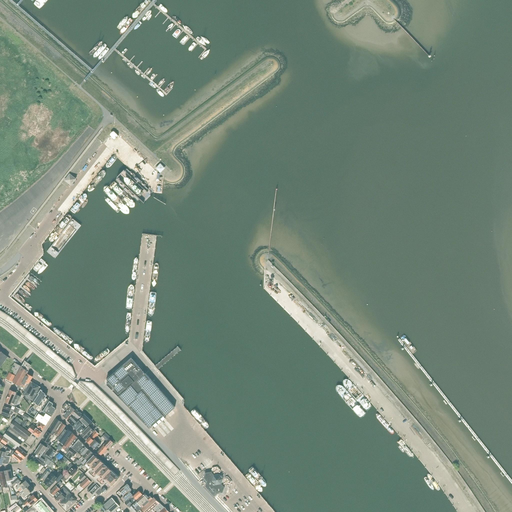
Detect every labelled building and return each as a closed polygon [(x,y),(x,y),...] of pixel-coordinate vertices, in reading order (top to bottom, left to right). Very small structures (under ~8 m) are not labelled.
[(70,175),(66,180),(71,184),(75,179),(70,175)] [(30,264),(37,257),(34,254),(27,262),(30,264)] [(11,305),(15,309),(19,305),(14,300),(13,301),(10,298),(8,300),(12,304),(11,305)] [(0,367),(8,357),(1,352),(0,353),(0,367)] [(175,407),(145,373),(145,374),(131,358),(106,379),(109,382),(106,384),(149,428),(164,416),(164,417),(175,407)] [(16,375),(21,366),(15,362),(10,371),(16,375)] [(28,371),(24,368),(21,366),(19,371),(13,382),(14,383),(14,382),(20,385),(28,371)] [(6,378),(13,382),(16,376),(10,372),(6,378)] [(27,388),(33,377),(27,374),(21,385),(27,388)] [(33,400),(41,387),(31,381),(23,394),(33,400)] [(43,390),(41,389),(33,402),(38,405),(35,410),(39,414),(48,400),(46,398),(47,396),(45,394),(45,393),(42,391),(43,390)] [(10,404),(16,394),(17,393),(11,390),(6,402),(10,404)] [(14,406),(16,404),(17,404),(21,397),(16,394),(10,404),(14,406)] [(50,401),(48,400),(39,414),(44,417),(46,413),(51,417),(56,410),(55,408),(52,406),(53,405),(53,403),(50,401)] [(12,410),(11,409),(12,406),(5,403),(3,409),(14,412),(15,410),(12,409),(12,410)] [(72,405),(71,406),(69,405),(66,403),(62,408),(65,410),(66,410),(67,411),(63,416),(67,419),(75,410),(76,408),(72,405)] [(82,414),(76,409),(72,414),(78,419),(81,415),(82,414)] [(38,413),(34,418),(37,419),(36,419),(39,421),(46,425),(51,417),(46,413),(44,417),(39,414),(38,413)] [(92,422),(85,415),(84,414),(82,415),(81,415),(78,419),(80,420),(79,421),(73,426),(80,433),(87,426),(92,422)] [(16,418),(14,421),(20,425),(23,421),(17,417),(16,418)] [(67,420),(73,426),(77,422),(71,417),(67,420)] [(61,422),(56,418),(43,439),(43,440),(45,441),(46,441),(49,443),(51,440),(50,440),(53,435),(53,436),(61,422)] [(28,439),(31,434),(20,425),(14,421),(11,426),(28,439)] [(38,423),(36,426),(42,430),(44,428),(46,425),(39,421),(38,423)] [(95,430),(94,430),(95,429),(93,427),(95,424),(93,422),(90,425),(90,426),(84,431),(85,432),(82,435),(86,439),(95,430)] [(58,436),(60,433),(66,426),(62,423),(55,434),(58,436)] [(31,433),(38,438),(42,433),(32,425),(30,428),(29,427),(27,429),(32,433),(31,433)] [(25,443),(28,439),(11,426),(8,430),(23,442),(25,443)] [(72,433),(67,429),(66,429),(65,428),(57,439),(64,444),(72,433)] [(8,430),(7,431),(6,430),(4,432),(6,433),(3,436),(19,447),(23,442),(8,430)] [(94,441),(93,440),(99,434),(95,431),(90,437),(86,440),(90,445),(94,441)] [(72,447),(79,439),(73,434),(64,445),(67,447),(65,450),(68,452),(70,449),(70,450),(72,447)] [(79,450),(78,449),(80,447),(82,448),(85,445),(79,439),(72,447),(77,451),(78,452),(79,450)] [(103,445),(108,449),(113,443),(109,439),(103,445)] [(99,443),(99,444),(95,440),(94,441),(90,445),(94,448),(95,448),(96,449),(101,445),(99,443)] [(45,443),(42,441),(42,442),(39,445),(47,451),(49,449),(50,446),(45,443)] [(36,451),(44,456),(47,451),(39,445),(36,451)] [(107,449),(108,449),(103,445),(97,452),(102,455),(103,454),(104,455),(108,451),(107,449)] [(83,455),(88,450),(84,446),(80,452),(83,455)] [(16,452),(24,459),(27,455),(19,448),(16,452)] [(52,458),(56,452),(52,448),(45,456),(52,461),(53,459),(52,458)] [(71,459),(73,456),(74,456),(76,454),(77,455),(76,456),(79,459),(81,456),(72,448),(68,452),(69,452),(66,455),(71,459)] [(16,452),(14,451),(13,450),(11,454),(13,455),(12,456),(20,462),(24,459),(16,452)] [(85,463),(87,461),(87,460),(93,453),(89,450),(83,456),(86,459),(82,463),(84,465),(85,463)] [(48,460),(44,456),(36,451),(34,453),(31,457),(41,465),(44,467),(46,464),(45,463),(48,460)] [(95,483),(94,484),(87,491),(93,496),(96,492),(99,495),(103,492),(104,493),(111,487),(119,478),(99,459),(98,459),(94,455),(84,465),(88,470),(85,473),(95,483)] [(48,467),(46,470),(46,469),(44,467),(42,471),(41,470),(40,472),(42,474),(41,476),(45,479),(50,473),(52,470),(48,467)] [(72,476),(77,470),(73,467),(65,475),(64,477),(66,479),(71,475),(72,476)] [(20,481),(17,477),(13,478),(11,470),(5,471),(7,481),(10,480),(11,481),(14,485),(20,481)] [(5,488),(8,488),(6,479),(4,471),(0,471),(0,478),(0,480),(5,479),(5,481),(3,481),(1,482),(2,489),(5,488)] [(56,476),(52,472),(44,482),(50,487),(53,484),(55,482),(55,481),(56,480),(58,482),(64,476),(59,472),(56,476)] [(214,496),(217,493),(222,492),(224,487),(221,484),(222,479),(219,475),(214,476),(211,472),(206,473),(204,478),(207,482),(206,487),(214,496)] [(83,489),(91,482),(87,478),(80,485),(83,489)] [(18,486),(15,488),(17,490),(20,487),(23,490),(30,485),(26,481),(22,483),(21,481),(17,484),(18,486)] [(59,486),(62,483),(60,481),(50,492),(54,496),(60,489),(57,486),(58,485),(59,486)] [(123,495),(120,498),(120,499),(124,503),(132,495),(129,492),(131,491),(131,489),(129,487),(129,486),(127,484),(119,491),(123,495)] [(23,490),(19,492),(21,494),(24,491),(27,495),(34,490),(30,485),(23,490)] [(70,493),(68,490),(64,487),(60,490),(54,496),(58,500),(62,497),(63,498),(65,495),(66,496),(70,493)] [(134,502),(136,500),(142,495),(141,494),(142,493),(141,492),(140,492),(138,490),(132,496),(130,498),(125,502),(129,507),(134,502)] [(76,500),(70,493),(60,502),(62,505),(62,506),(66,510),(76,500)] [(136,511),(142,507),(152,498),(150,496),(148,497),(145,494),(136,502),(134,504),(129,508),(133,511),(136,511)] [(31,505),(37,500),(33,496),(24,504),(26,506),(29,503),(31,505)] [(112,498),(104,505),(107,509),(106,510),(107,511),(113,511),(119,506),(112,498)] [(159,503),(154,498),(137,511),(148,511),(154,508),(159,503)] [(41,500),(35,505),(39,509),(45,504),(41,500)] [(14,505),(9,509),(11,511),(17,508),(19,507),(16,503),(14,505)] [(159,511),(164,507),(159,503),(154,508),(157,511),(156,511),(159,511)]
